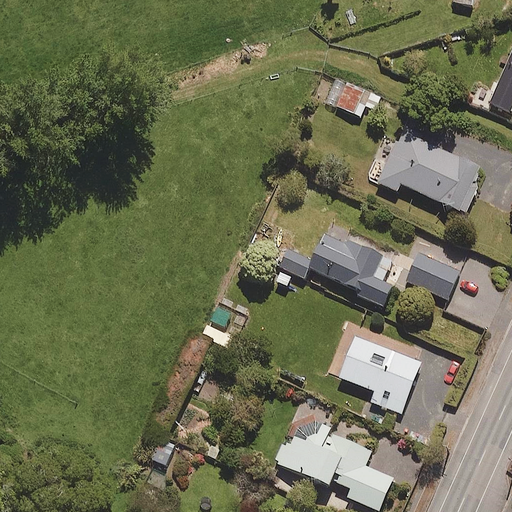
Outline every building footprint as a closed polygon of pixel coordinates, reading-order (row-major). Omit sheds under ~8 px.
[(475,0),(456,0),(455,7),(475,9),(475,0)] [(511,61),(493,105),(511,113),(511,61)] [(366,109),(377,113),(380,105),(389,109),(391,104),(347,86),(337,110),(362,120),(366,109)] [(485,175),(404,137),(380,187),(399,196),(403,189),(465,219),(485,175)] [(351,246),(349,250),(341,246),(348,233),(336,227),(313,272),(359,296),(358,299),(386,313),(395,294),(375,283),(385,263),(351,246)] [(315,266),(290,254),(282,271),(306,283),(315,266)] [(462,277),(422,259),(410,286),(449,304),(462,277)] [(424,368),(358,343),(342,383),(376,396),(373,406),(404,418),(424,368)] [(335,434),(300,416),(275,467),(332,495),(336,487),(354,495),(350,502),(371,511),(382,511),(396,484),(367,470),(373,457),(333,437),(335,434)]
